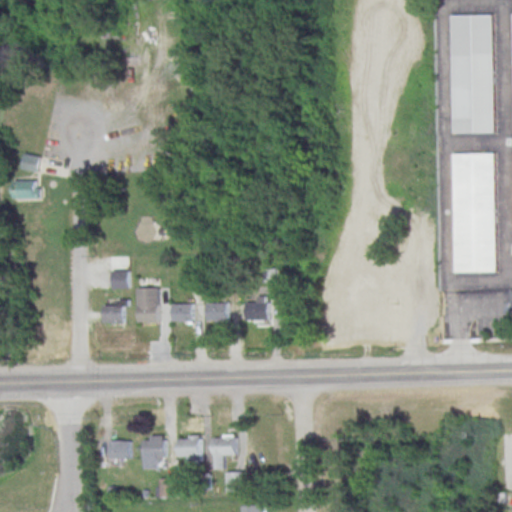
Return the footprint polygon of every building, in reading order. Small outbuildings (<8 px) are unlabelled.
[(453,15),(495,14),(496,133),(455,133),(453,15)] [(24,168),(40,172),(43,156),(27,153),(24,168)] [(454,154),(496,154),(498,272),(456,272),(454,154)] [(16,198),(42,198),(42,180),(16,180),(16,198)] [(114,272),(130,271),(131,289),(114,289),(114,272)] [(188,273),(202,272),(203,287),(188,288),(188,273)] [(140,289),(160,288),(161,322),(141,323),(140,289)] [(247,303),(258,303),(258,297),(270,296),(270,321),(248,321),(247,303)] [(209,303),(229,303),(230,320),(210,321),(209,303)] [(174,305),(194,304),(195,322),(175,322),(174,305)] [(105,307),(125,306),(126,324),(106,324),(105,307)] [(214,438),(237,437),(238,455),(226,455),(226,470),(215,470),(214,438)] [(180,440),(202,439),(203,456),(180,458),(180,440)] [(145,441),(167,440),(167,458),(159,458),(159,469),(146,469),(145,441)] [(112,442),(132,441),(132,459),(112,460),(112,442)] [(245,471),(228,471),(228,493),(245,493),(245,471)] [(161,496),(177,496),(177,478),(161,478),(161,496)]
